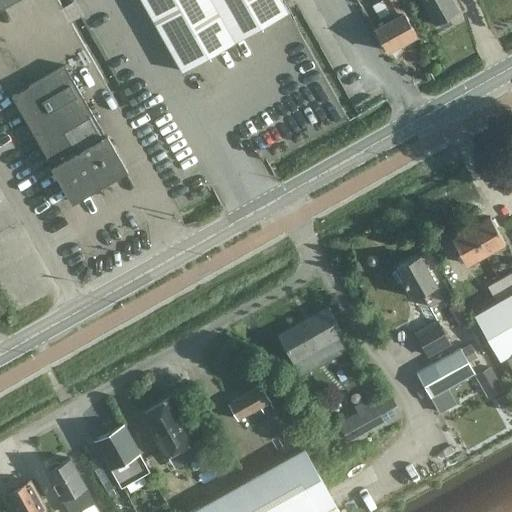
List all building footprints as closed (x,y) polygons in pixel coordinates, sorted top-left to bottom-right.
[(142,0),(184,72),(288,14),(280,0),(142,0)] [(386,51),(417,34),(397,0),(382,0),(392,17),(373,27),(386,51)] [(421,0),(434,23),(458,11),(452,0),(421,0)] [(126,170),(106,135),(65,65),(13,96),(52,165),(72,201),(126,170)] [(470,227),(485,254),(505,243),(490,216),(470,227)] [(470,227),(451,237),(466,265),(485,254),(470,227)] [(397,268),(414,298),(421,294),(428,307),(442,298),(419,255),(397,268)] [(499,279),(507,293),(511,290),(511,271),(511,272),(499,279)] [(507,293),(499,279),(487,285),(495,300),(507,293)] [(277,334),(294,364),(343,336),(327,306),(277,334)] [(427,356),(451,343),(437,319),(414,332),(427,356)] [(476,334),(461,343),(489,393),(504,385),(476,334)] [(433,363),(446,388),(474,372),(461,348),(433,363)] [(270,402),(260,385),(228,403),(238,419),(260,407),(263,412),(273,407),(270,402)] [(195,439),(171,396),(140,413),(164,456),(195,439)] [(351,444),(386,424),(373,403),(339,422),(351,444)] [(94,439),(122,486),(149,471),(122,423),(94,439)] [(340,511),(303,447),(187,511),(340,511)] [(49,469),(47,470),(63,500),(64,499),(70,511),(76,511),(94,503),(85,488),(69,458),(58,464),(54,463),(50,465),(49,469)] [(6,491),(7,492),(5,493),(16,511),(42,511),(46,510),(28,480),(19,485),(18,485),(11,485),(6,491)]
